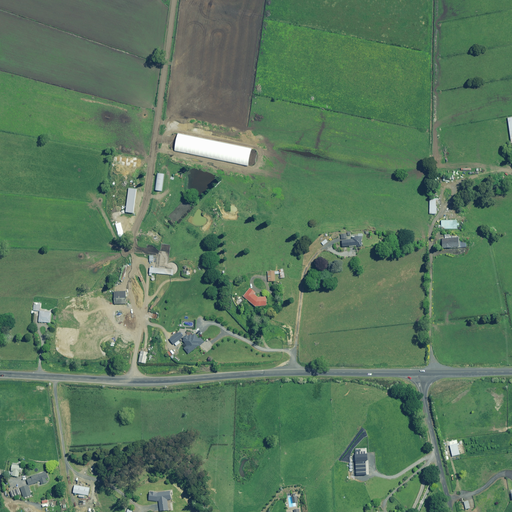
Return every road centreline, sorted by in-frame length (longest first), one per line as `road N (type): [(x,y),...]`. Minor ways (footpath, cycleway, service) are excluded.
road 1 (primary): [(0,373),(132,381),(419,372)]
road 2 (unclassified): [(419,372),(451,511)]
